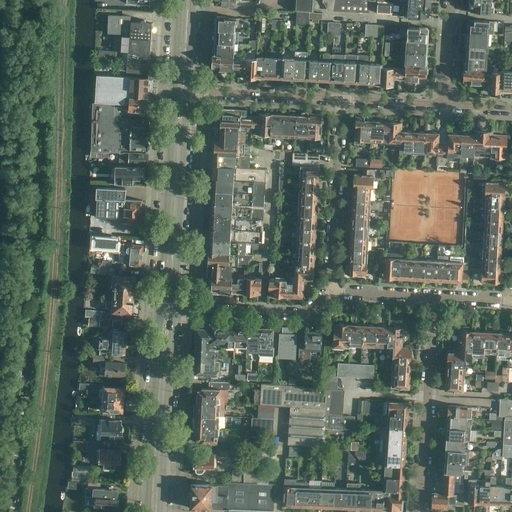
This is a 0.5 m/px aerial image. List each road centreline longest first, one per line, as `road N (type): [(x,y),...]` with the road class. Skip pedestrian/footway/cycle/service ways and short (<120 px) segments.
road 1 (secondary): [(167,308),(182,93)]
road 2 (residential): [(422,511),(433,299)]
road 3 (secondary): [(155,511),(167,308)]
road 4 (residential): [(343,102),(332,295)]
road 5 (residential): [(167,308),(308,315),(332,295)]
road 6 (residential): [(343,102),(182,93)]
